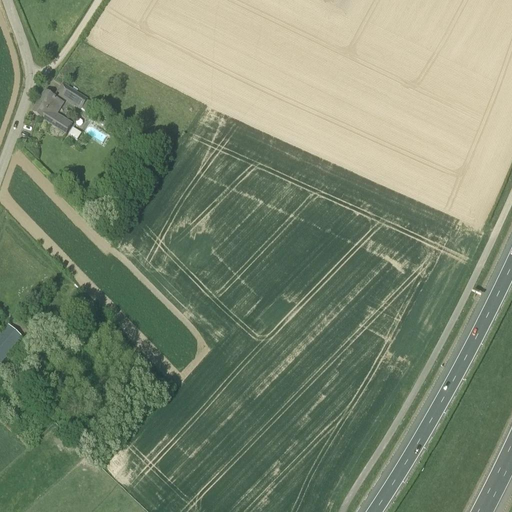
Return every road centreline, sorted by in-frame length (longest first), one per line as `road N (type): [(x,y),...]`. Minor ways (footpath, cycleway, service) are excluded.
road 1 (motorway): [(511,261),(373,511)]
road 2 (unclassified): [(0,155),(26,89),(2,0)]
